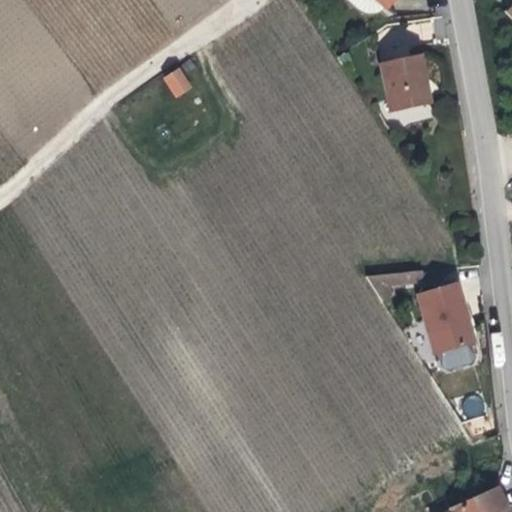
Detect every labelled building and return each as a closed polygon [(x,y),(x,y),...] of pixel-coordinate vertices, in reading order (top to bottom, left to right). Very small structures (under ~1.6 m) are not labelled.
[(377,3),(373,0),(344,0),(359,13),(365,13),(370,11),(377,3)] [(511,0),(501,10),(506,15),(511,9),(511,0)] [(383,115),(423,106),(412,57),(373,65),(383,115)] [(162,78),(176,98),(193,87),(179,66),(162,78)] [(151,108),(164,98),(152,80),(139,90),(151,108)] [(356,277),(373,303),(382,296),(377,285),(407,282),(406,272),(356,277)] [(441,370),(466,363),(468,357),(465,344),(467,343),(448,283),(408,294),(427,356),(430,355),(433,367),(441,370)] [(491,511),(491,509),(495,507),(488,490),(441,509),(440,511),(491,511)]
